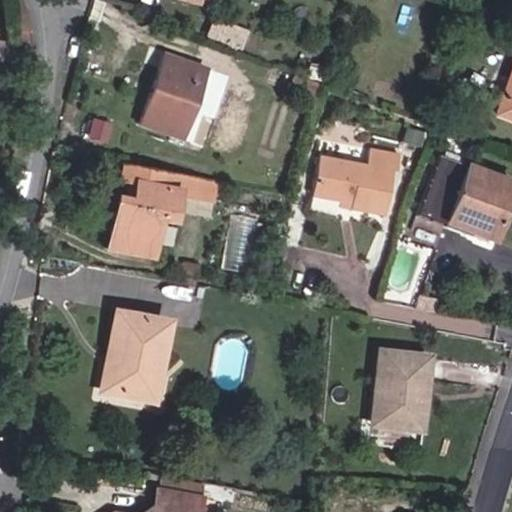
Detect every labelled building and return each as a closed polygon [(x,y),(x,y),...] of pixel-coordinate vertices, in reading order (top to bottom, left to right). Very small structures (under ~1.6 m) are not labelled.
[(240,49),(246,32),(211,18),(204,35),(240,49)] [(178,139),(204,68),(162,54),(137,124),(178,139)] [(511,60),(493,113),(511,120),(511,60)] [(313,100),(319,84),(292,73),(285,89),(313,100)] [(415,145),(419,133),(405,128),(401,141),(415,145)] [(421,147),(426,135),(419,133),(415,145),(421,147)] [(381,216),(390,171),(394,172),(398,153),(367,147),(364,163),(317,154),(309,196),(336,201),(348,203),(347,209),(381,216)] [(489,240),(511,182),(438,154),(416,212),(489,240)] [(144,263),(152,222),(169,225),(175,198),(179,176),(120,165),(117,180),(134,183),(129,209),(110,205),(101,255),(144,263)] [(204,203),(209,182),(179,176),(175,198),(204,203)] [(347,209),(348,203),(336,201),(335,207),(347,209)] [(191,284),(195,263),(181,260),(176,281),(191,284)] [(150,400),(165,322),(114,312),(107,349),(112,350),(103,391),(150,400)] [(409,427),(414,383),(422,384),(425,359),(378,354),(370,423),(409,427)] [(198,497),(200,484),(162,477),(159,490),(198,497)] [(195,511),(198,497),(159,490),(155,489),(150,511),(112,511),(111,511),(195,511)]
